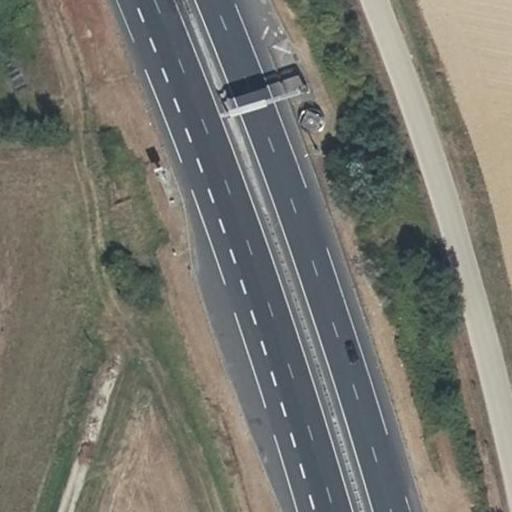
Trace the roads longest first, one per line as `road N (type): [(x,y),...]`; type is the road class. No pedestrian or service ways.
road 1 (motorway): [(153,0),(288,360),(332,511)]
road 2 (motorway): [(390,511),(315,266),(213,0)]
road 3 (residential): [(371,0),(468,290),(511,477)]
road 4 (track): [(211,511),(139,337)]
road 5 (track): [(116,358),(68,511)]
